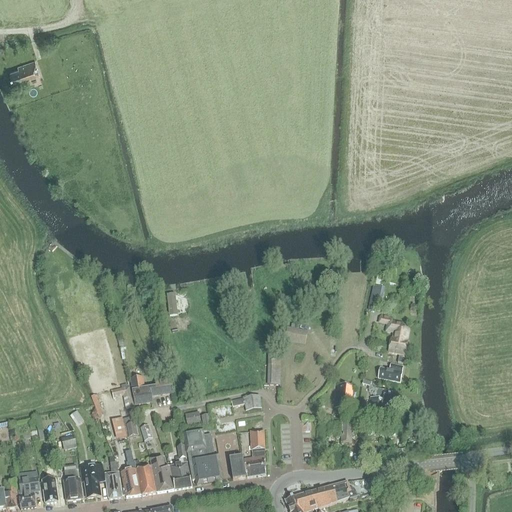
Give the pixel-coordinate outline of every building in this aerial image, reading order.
[(25,82),(39,77),(34,62),(17,68),(18,71),(9,74),(13,84),(24,80),(25,82)] [(374,285),(381,287),(383,278),(376,277),(374,285)] [(384,289),(373,286),(368,310),(379,313),(384,289)] [(171,312),(194,309),(192,296),(169,299),(171,312)] [(394,334),(393,339),(391,339),(388,352),(404,355),(407,341),(406,341),(408,330),(401,329),(401,327),(400,325),(391,323),(391,318),(380,316),(379,324),(387,325),(386,332),(394,334)] [(271,353),(271,384),(284,385),(285,353),(271,353)] [(402,368),(390,365),(389,371),(379,369),(377,379),(400,384),(402,368)] [(135,407),(152,404),(151,398),(173,395),(171,380),(155,382),(156,388),(144,389),(143,378),(130,380),(132,394),(133,393),(135,407)] [(353,387),(337,386),(334,409),(351,411),(353,387)] [(122,397),(125,411),(134,409),(129,388),(111,392),(113,399),(122,397)] [(395,394),(377,390),(375,399),(370,398),(367,413),(379,416),(380,412),(391,414),(395,394)] [(260,397),(231,402),(232,408),(244,405),(245,412),(262,409),(260,397)] [(81,411),(73,416),(79,426),(87,422),(81,411)] [(188,414),(190,425),(204,424),(203,412),(188,414)] [(204,415),(205,428),(214,427),(213,414),(204,415)] [(132,417),(123,419),(128,440),(137,437),(132,417)] [(112,422),(116,440),(127,438),(122,419),(112,422)] [(342,425),(331,424),(332,425),(327,425),(326,437),(341,438),(341,444),(351,444),(352,425),(342,425)] [(149,426),(140,429),(144,442),(153,440),(149,426)] [(210,436),(204,437),(203,431),(183,434),(193,487),(222,482),(218,456),(214,457),(210,436)] [(263,432),(251,433),(252,459),(243,460),(246,479),(265,476),(263,432)] [(73,436),(61,439),(64,452),(76,448),(73,436)] [(393,448),(392,441),(378,442),(378,449),(393,448)] [(184,447),(177,448),(179,460),(186,459),(184,447)] [(111,475),(104,476),(106,483),(108,501),(122,499),(118,474),(116,463),(114,463),(114,458),(109,459),(111,475)] [(150,461),(157,495),(173,492),(169,468),(164,469),(162,458),(150,461)] [(245,479),(242,458),(229,460),(232,481),(245,479)] [(135,471),(136,471),(134,463),(126,465),(127,473),(121,474),(126,499),(141,497),(135,471)] [(134,463),(136,471),(141,497),(156,495),(150,468),(139,470),(138,463),(134,463)] [(186,464),(169,468),(174,492),(191,489),(186,464)] [(77,481),(75,466),(63,468),(65,483),(63,483),(66,502),(82,500),(80,481),(77,481)] [(98,484),(106,483),(104,476),(103,476),(102,466),(79,469),(82,484),(84,483),(86,500),(101,498),(98,484)] [(38,492),(37,479),(17,482),(20,511),(35,510),(34,493),(38,492)] [(0,511),(6,510),(17,509),(15,497),(17,497),(15,480),(3,482),(5,496),(4,496),(4,492),(0,492),(0,511)] [(58,503),(55,480),(42,482),(45,505),(58,503)] [(284,502),(288,511),(312,511),(317,510),(318,510),(348,499),(349,501),(357,498),(355,492),(354,490),(351,489),(349,490),(346,483),(330,487),(331,488),(308,494),(297,497),(284,502)] [(379,494),(377,485),(370,487),(372,495),(379,494)]
